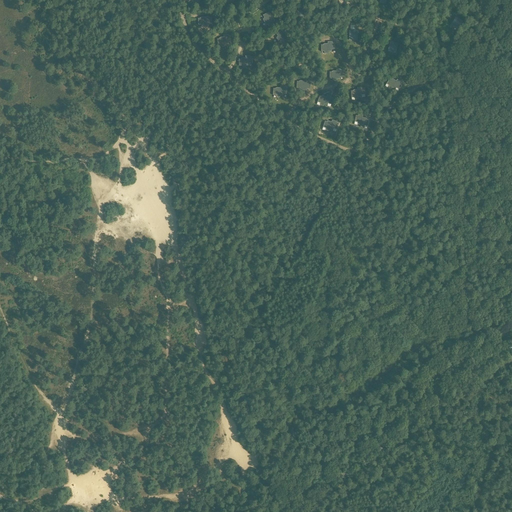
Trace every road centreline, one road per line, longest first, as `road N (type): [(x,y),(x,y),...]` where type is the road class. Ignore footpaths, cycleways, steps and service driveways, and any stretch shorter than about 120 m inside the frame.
road 1 (track): [(236,511),(260,445),(223,351),(168,139),(161,127),(121,120)]
road 2 (track): [(356,153),(260,323),(276,385),(293,402),(331,411)]
road 3 (unclassified): [(295,511),(511,346)]
road 4 (track): [(121,120),(120,139),(103,158),(5,160)]
road 5 (track): [(78,0),(70,28),(121,120)]
